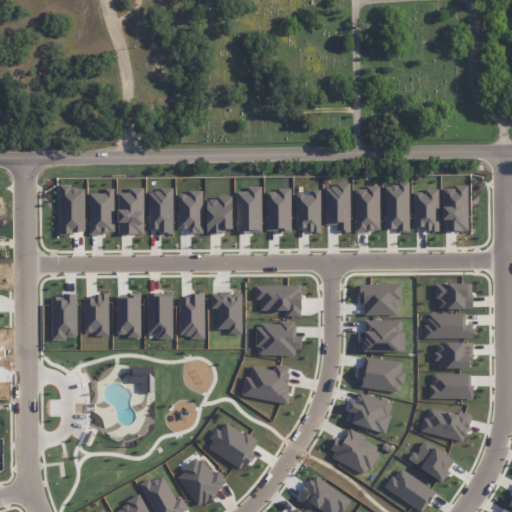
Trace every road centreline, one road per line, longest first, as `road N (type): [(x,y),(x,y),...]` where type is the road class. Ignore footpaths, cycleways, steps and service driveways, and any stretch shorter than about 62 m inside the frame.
road 1 (tertiary): [(0,157),(511,151)]
road 2 (residential): [(505,264),(24,259)]
road 3 (residential): [(503,152),(508,398),(488,480),(466,511)]
road 4 (residential): [(23,158),(26,482),(40,511)]
road 5 (residential): [(233,511),(259,491),(316,399),(325,365),(325,262)]
